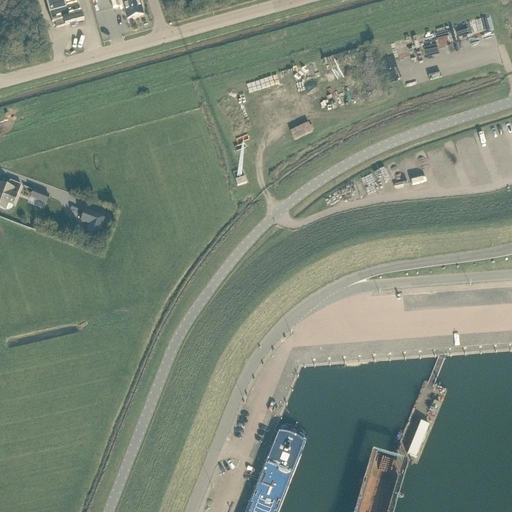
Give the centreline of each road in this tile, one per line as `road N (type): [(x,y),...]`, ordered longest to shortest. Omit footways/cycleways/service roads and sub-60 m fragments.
road 1 (tertiary): [(108,511),(175,341),(254,235),(298,196),(366,156),(511,102)]
road 2 (residential): [(0,84),(305,0)]
road 3 (unclassified): [(192,511),(266,344),(334,288)]
road 4 (unclassified): [(334,288),(383,270),(511,249)]
road 5 (unclassified): [(511,275),(334,288)]
